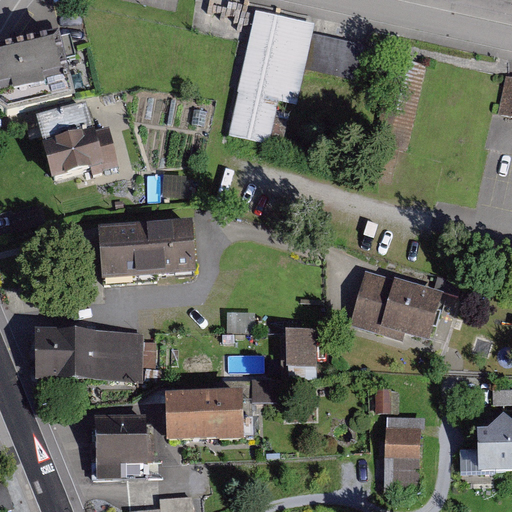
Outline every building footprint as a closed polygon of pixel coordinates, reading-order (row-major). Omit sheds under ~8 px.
[(511,0),(469,0),(511,9),(511,0)] [(314,27),(258,14),(229,137),(268,146),(279,102),(295,105),(304,68),(311,36),(314,27)] [(365,49),(311,36),(304,68),(357,81),(365,49)] [(0,112),(6,117),(76,101),(61,40),(0,53),(0,112)] [(413,65),(393,61),(377,134),(410,141),(425,68),(413,65)] [(511,80),(508,79),(500,115),(511,117),(511,80)] [(93,122),(23,137),(37,200),(107,185),(93,122)] [(192,225),(101,231),(104,277),(195,270),(192,225)] [(437,312),(356,286),(337,343),(417,370),(437,312)] [(37,386),(145,383),(144,329),(36,332),(37,386)] [(309,387),(307,346),(247,349),(249,390),(309,387)] [(242,396),(168,398),(169,441),(243,438),(242,396)] [(145,432),(96,433),(97,453),(97,479),(120,479),(119,466),(146,465),(145,432)] [(413,510),(416,434),(378,432),(375,509),(413,510)] [(473,494),(511,493),(511,442),(509,443),(499,432),(482,448),(471,449),(473,494)] [(192,511),(192,499),(177,500),(161,501),(161,511),(160,511),(192,511)]
